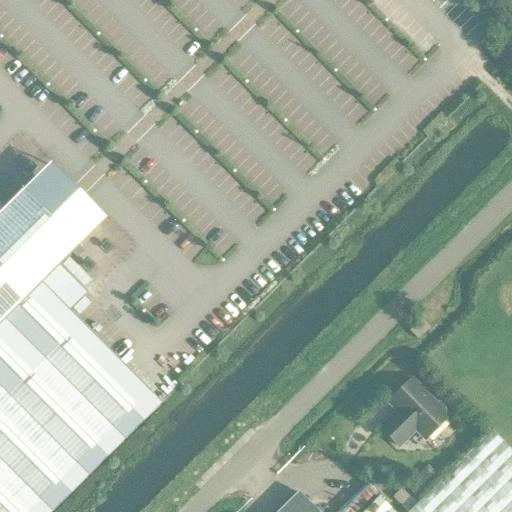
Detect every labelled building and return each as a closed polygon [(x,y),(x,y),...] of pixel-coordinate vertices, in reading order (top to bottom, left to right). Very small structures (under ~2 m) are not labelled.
[(0,205),(0,511),(29,511),(150,393),(69,311),(87,293),(60,266),(78,248),(22,191),(4,209),(0,205)] [(421,320),(409,331),(417,340),(429,328),(421,320)] [(286,376),(264,398),(270,404),(292,382),(286,376)] [(391,417),(379,429),(398,447),(415,430),(424,440),(448,417),(444,414),(445,413),(445,409),(442,405),(438,402),(434,402),(434,403),(411,380),(388,403),(398,414),(393,419),(391,417)] [(511,511),(511,453),(490,431),(408,511),(511,511)] [(401,506),(409,498),(401,490),(393,498),(401,506)] [(277,511),(391,511),(377,497),(362,511),(316,511),(297,493),(277,511)]
